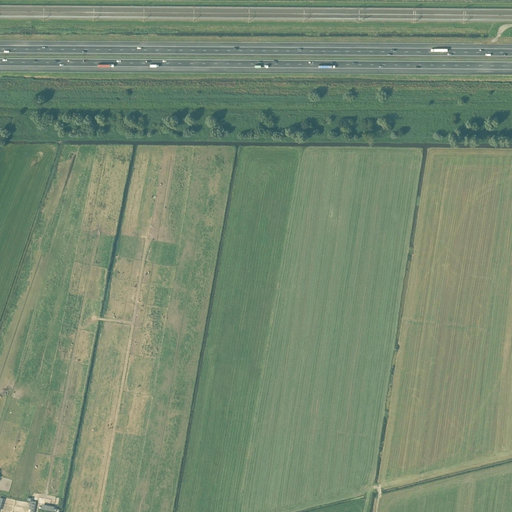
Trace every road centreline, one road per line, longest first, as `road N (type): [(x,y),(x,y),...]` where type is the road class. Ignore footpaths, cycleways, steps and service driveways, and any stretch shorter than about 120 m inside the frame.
road 1 (motorway): [(0,62),(511,66)]
road 2 (track): [(0,1),(511,4)]
road 3 (motorway): [(511,51),(0,48)]
